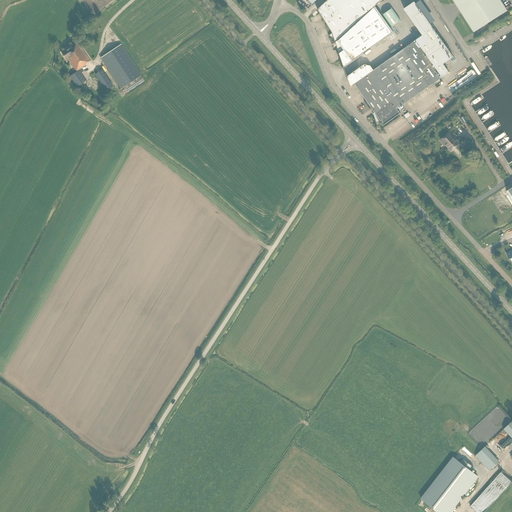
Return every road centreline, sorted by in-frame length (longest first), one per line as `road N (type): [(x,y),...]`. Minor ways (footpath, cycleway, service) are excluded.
road 1 (unclassified): [(112,511),(212,345),(352,140)]
road 2 (unclassified): [(511,281),(338,92),(302,17),(279,7)]
road 3 (secondary): [(511,312),(352,140)]
road 4 (secondary): [(352,140),(260,34)]
